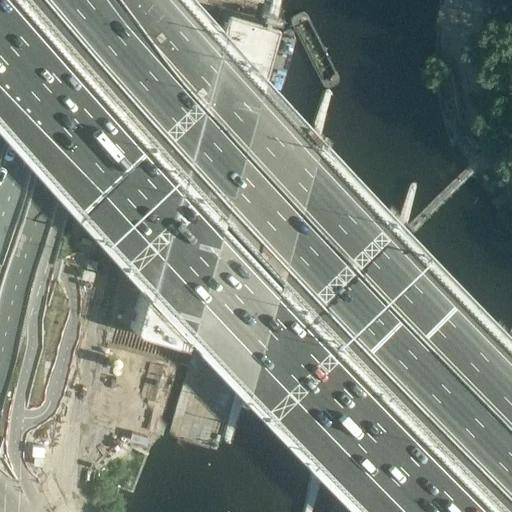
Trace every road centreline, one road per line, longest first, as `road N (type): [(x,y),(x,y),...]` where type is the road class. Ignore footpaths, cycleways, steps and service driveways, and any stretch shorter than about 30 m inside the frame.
road 1 (motorway): [(0,42),(442,511)]
road 2 (motorway): [(511,433),(235,148),(106,0)]
road 3 (primary): [(0,365),(65,162),(104,0)]
road 4 (primary): [(57,0),(0,208)]
